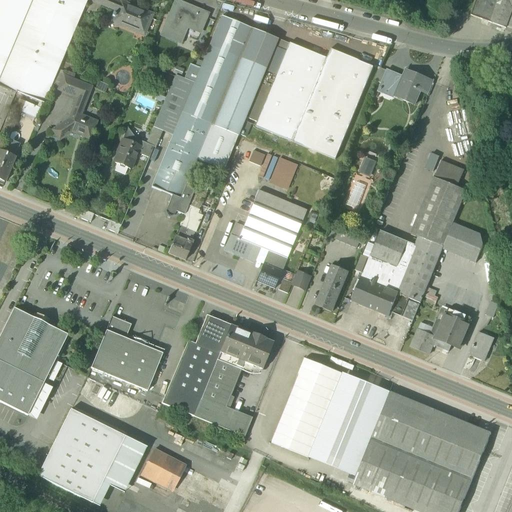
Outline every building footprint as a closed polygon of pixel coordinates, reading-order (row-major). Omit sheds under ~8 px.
[(0,0),(0,87),(15,94),(16,92),(40,102),(44,103),(87,1),(86,1),(84,0),(0,0)] [(128,6),(121,3),(120,4),(112,0),(111,0),(108,7),(116,10),(114,15),(113,14),(112,17),(113,18),(113,19),(116,19),(117,18),(121,20),(119,25),(136,32),(137,29),(145,33),(152,15),(136,9),(136,8),(135,8),(128,6),(129,6),(128,5),(128,6)] [(190,7),(175,0),(175,2),(161,36),(181,44),(188,27),(201,32),(208,14),(199,11),(190,7)] [(490,23),(498,0),(477,0),(472,16),(490,23)] [(511,0),(498,0),(490,23),(506,29),(506,27),(511,28),(511,0)] [(278,40),(221,17),(200,69),(190,65),(184,79),(176,76),(157,119),(166,123),(162,132),(173,137),(151,188),(171,196),(172,196),(180,200),(186,185),(196,160),(210,126),(238,137),(239,135),(244,122),(245,118),(259,84),(274,48),(278,40)] [(289,45),(278,40),(274,48),(285,52),(289,45)] [(257,123),(255,127),(292,143),(326,59),(289,44),(289,45),(285,52),(270,89),(257,123)] [(330,50),(326,59),(292,143),(335,160),(373,68),(330,50)] [(381,87),(388,71),(380,68),(374,84),(381,87)] [(423,93),(431,96),(436,83),(406,70),(403,77),(388,71),(381,87),(379,92),(417,107),(423,93)] [(91,88),(73,80),(74,76),(67,73),(65,77),(64,77),(58,91),(77,98),(69,120),(52,131),(59,141),(72,134),(90,140),(97,122),(80,116),(91,88)] [(259,84),(245,118),(257,123),(270,89),(259,84)] [(19,100),(0,145),(0,151),(14,158),(20,145),(8,140),(18,115),(23,117),(25,115),(20,112),(24,102),(19,100)] [(37,108),(24,102),(20,112),(25,115),(37,120),(44,103),(40,102),(37,108)] [(448,125),(462,123),(459,104),(446,106),(448,125)] [(166,123),(157,119),(146,145),(154,148),(155,149),(162,132),(166,123)] [(250,125),(244,122),(239,135),(245,137),(250,125)] [(238,137),(210,126),(196,160),(223,171),(238,137)] [(146,145),(134,139),(132,144),(140,147),(137,154),(142,155),(146,145)] [(132,144),(123,140),(114,163),(131,170),(137,154),(140,147),(132,144)] [(154,148),(146,145),(142,155),(149,159),(154,148)] [(14,158),(0,151),(0,181),(4,183),(14,158)] [(259,167),(264,157),(254,151),(249,162),(259,167)] [(378,162),(365,157),(358,173),(371,178),(378,162)] [(297,167),(280,160),(269,184),(287,192),(297,167)] [(420,239),(443,247),(453,224),(473,175),(444,163),(413,235),(420,239)] [(184,216),(174,239),(180,242),(182,236),(184,237),(187,230),(195,233),(199,223),(193,220),(196,211),(200,206),(209,185),(198,181),(195,188),(184,216)] [(354,181),(345,205),(358,210),(367,186),(354,181)] [(186,185),(180,200),(172,196),(171,196),(167,207),(167,208),(165,213),(167,217),(170,218),(174,216),(176,213),(184,216),(195,188),(186,185)] [(302,223),(306,212),(266,197),(257,193),(243,227),(239,239),(260,249),(268,252),(287,260),(302,223)] [(94,215),(82,210),(78,218),(90,223),(94,215)] [(121,226),(109,221),(106,229),(118,234),(121,226)] [(243,227),(236,224),(231,236),(239,239),(243,227)] [(480,235),(453,224),(443,247),(442,250),(475,264),(483,246),(480,235)] [(417,248),(380,232),(352,302),(378,313),(376,318),(387,322),(389,317),(390,313),(402,318),(409,299),(398,294),(417,248)] [(260,249),(239,239),(231,236),(225,251),(254,263),(260,249)] [(343,236),(341,243),(358,247),(360,240),(343,236)] [(180,242),(174,239),(168,254),(185,261),(193,242),(187,240),(185,244),(180,242)] [(442,250),(443,247),(420,239),(417,248),(398,294),(409,299),(421,305),(442,250)] [(287,260),(268,252),(256,282),(275,289),(287,260)] [(348,273),(332,267),(316,306),(332,313),(348,273)] [(311,278),(297,272),(291,286),(306,292),(311,278)] [(497,305),(490,303),(485,316),(493,319),(497,308),(497,305)] [(34,319),(13,309),(0,336),(0,402),(27,416),(67,336),(34,319)] [(472,319),(448,309),(447,312),(441,309),(437,319),(430,335),(430,336),(436,339),(452,346),(460,349),(472,319)] [(49,321),(37,314),(34,319),(47,326),(49,321)] [(131,325),(111,317),(106,331),(125,339),(131,325)] [(195,345),(188,342),(161,404),(194,417),(201,399),(229,330),(205,321),(195,345)] [(229,330),(201,399),(225,408),(225,409),(244,364),(262,371),(273,343),(258,337),(255,344),(249,342),(251,339),(229,330)] [(430,335),(418,330),(411,348),(429,355),(433,346),(436,339),(430,336),(429,336),(430,335)] [(125,339),(106,331),(90,369),(147,392),(162,354),(125,339)] [(494,340),(479,333),(474,346),(473,346),(472,348),(473,349),(469,357),(485,363),(494,340)] [(452,346),(436,339),(433,346),(449,353),(452,346)] [(342,374),(307,361),(272,444),(309,459),(342,374)] [(342,374),(309,459),(357,478),(390,393),(342,374)] [(458,511),(491,434),(390,393),(357,478),(353,485),(417,511),(458,511)] [(225,408),(201,399),(194,417),(244,438),(252,419),(225,409),(225,408)] [(125,438),(70,410),(37,477),(92,504),(102,483),(125,438)] [(125,438),(102,483),(123,494),(146,448),(125,438)] [(168,457),(154,450),(140,477),(154,484),(150,491),(166,499),(170,492),(163,488),(177,462),(167,458),(168,457)] [(223,511),(234,492),(177,462),(163,488),(170,492),(208,511),(223,511)] [(234,492),(223,511),(235,511),(243,497),(234,492)]
